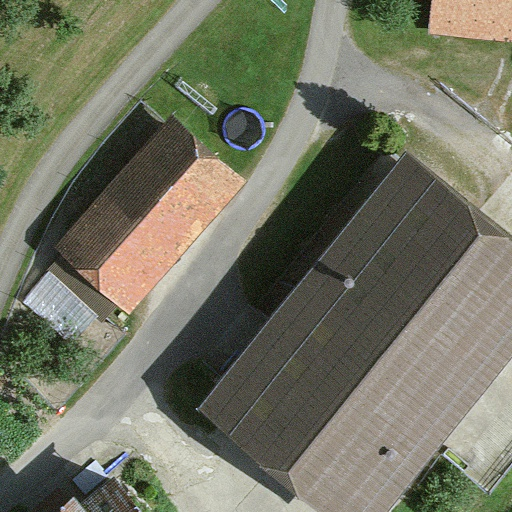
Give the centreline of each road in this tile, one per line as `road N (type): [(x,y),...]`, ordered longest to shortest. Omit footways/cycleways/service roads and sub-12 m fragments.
road 1 (track): [(1,511),(155,361),(298,149),(329,74),(340,0)]
road 2 (track): [(207,0),(65,163),(0,290)]
